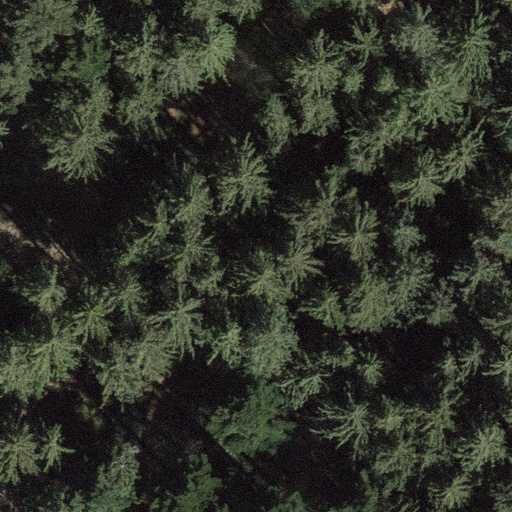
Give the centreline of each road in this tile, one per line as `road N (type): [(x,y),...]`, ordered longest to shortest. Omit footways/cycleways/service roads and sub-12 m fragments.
road 1 (track): [(0,208),(53,190),(154,119),(290,0)]
road 2 (track): [(511,43),(399,23),(267,22)]
